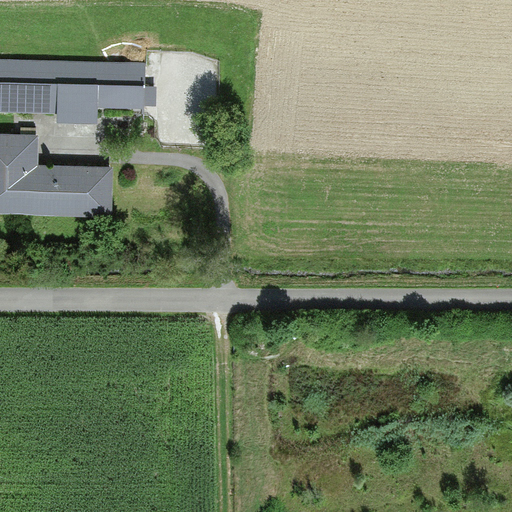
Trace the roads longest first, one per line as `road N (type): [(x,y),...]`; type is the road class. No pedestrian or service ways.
road 1 (unclassified): [(511,301),(0,298)]
road 2 (track): [(225,511),(223,299)]
